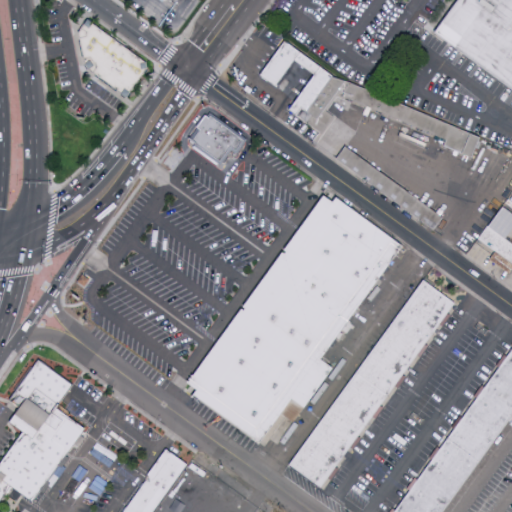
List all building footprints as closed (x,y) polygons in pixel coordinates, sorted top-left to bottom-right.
[(186,0),(188,1),(180,11),(162,0),(186,0)] [(511,0),(511,94),(433,37),(460,0),(511,0)] [(126,99),(88,70),(85,66),(78,34),(87,21),(147,64),(148,69),(126,99)] [(284,43),(315,67),(333,80),(345,86),(337,98),(326,114),(334,120),(322,137),(316,133),(288,114),(299,99),(314,79),(295,64),(275,90),(260,78),(284,43)] [(474,158),(472,164),(460,158),(445,150),(447,145),(437,141),(377,115),(339,99),(340,98),(347,86),(376,98),(377,98),(437,123),(480,140),(474,158)] [(245,144),(235,156),(232,153),(226,160),(220,168),(209,160),(195,151),(191,148),(195,141),(210,119),(245,144)] [(438,228),(434,234),(415,220),(377,193),(334,163),(337,159),(344,150),(357,159),(377,173),(438,218),(440,219),(443,221),(438,228)] [(320,200),(331,207),(337,202),(361,220),(378,232),(404,250),(381,281),(378,285),(336,342),(319,365),(331,375),(318,392),(310,403),(292,429),(280,419),(258,450),(198,404),(197,404),(182,392),(197,371),(217,343),(257,288),(261,282),(306,221),(317,206),(320,200)] [(511,230),(506,239),(511,243),(511,270),(509,275),(489,261),(495,253),(478,241),(501,208),(511,215),(511,230)] [(342,464),(321,493),(319,492),(288,470),(292,464),(319,427),(337,403),(379,345),(381,342),(423,285),(439,297),(453,308),(439,328),(430,341),(386,403),(379,411),(342,464)] [(397,511),(433,463),(440,453),(478,402),(500,371),(511,354),(511,421),(501,437),(482,463),(446,511),(397,511)] [(32,503),(10,487),(0,501),(0,464),(22,434),(9,424),(19,410),(6,401),(38,358),(74,385),(56,409),(85,430),(32,503)] [(152,511),(120,511),(165,449),(186,465),(152,511)]
